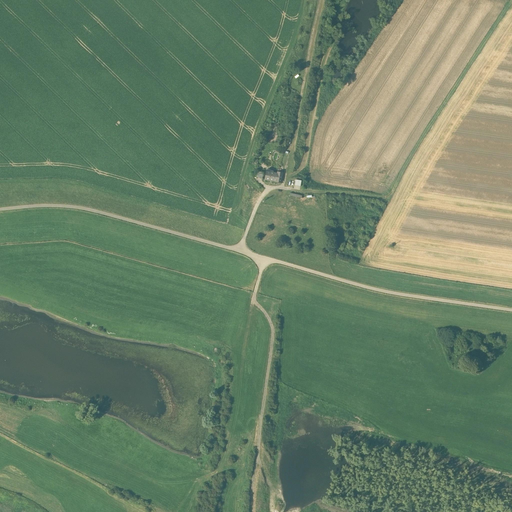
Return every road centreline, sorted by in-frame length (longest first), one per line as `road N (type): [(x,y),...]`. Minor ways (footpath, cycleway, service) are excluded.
road 1 (unclassified): [(511,310),(363,286),(74,206),(0,208)]
road 2 (track): [(281,187),(389,195),(509,0)]
road 3 (track): [(263,257),(225,459),(193,486)]
road 4 (track): [(276,299),(251,511)]
road 5 (track): [(281,187),(318,0)]
road 6 (track): [(283,180),(303,164),(338,20)]
